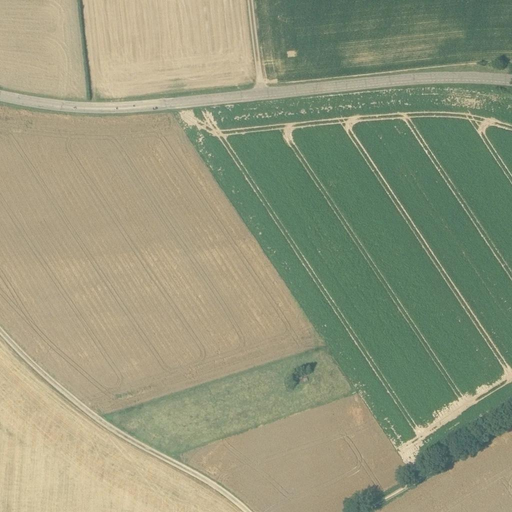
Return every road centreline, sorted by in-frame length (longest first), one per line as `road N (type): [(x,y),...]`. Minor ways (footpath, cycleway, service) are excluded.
road 1 (unclassified): [(511,80),(374,81),(122,107),(0,95)]
road 2 (track): [(244,511),(201,477),(100,422),(0,332)]
road 3 (track): [(511,423),(360,511)]
